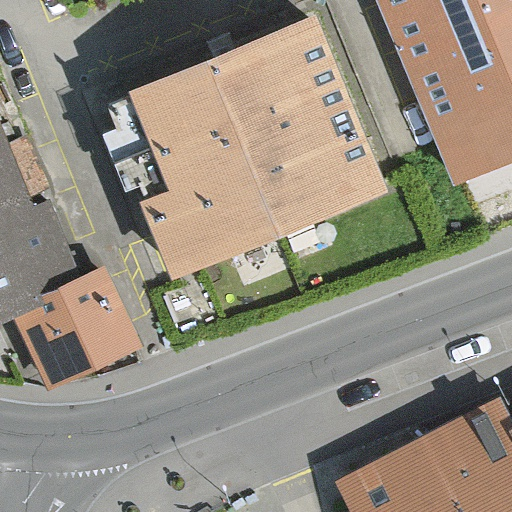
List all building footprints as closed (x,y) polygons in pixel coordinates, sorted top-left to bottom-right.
[(312,0),(131,75),(172,175),(359,98),(318,0),(312,0)] [(511,0),(384,0),(462,183),(511,161),(511,0)] [(172,175),(143,187),(175,262),(390,173),(359,98),(172,175)] [(0,313),(15,307),(89,272),(52,195),(35,202),(0,128),(0,313)] [(15,307),(52,385),(142,343),(105,264),(89,272),(15,307)] [(511,511),(511,415),(505,402),(346,484),(360,511),(511,511)]
